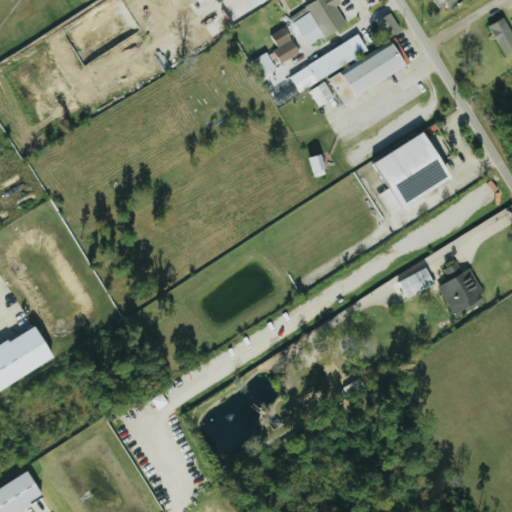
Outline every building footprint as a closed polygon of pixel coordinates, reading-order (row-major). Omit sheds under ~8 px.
[(308,46),(347,25),(337,6),(342,3),(340,0),(317,0),(291,15),(308,46)] [(385,38),(400,31),(393,13),(378,20),(385,38)] [(490,25),(504,56),(511,52),(511,31),(506,17),(490,25)] [(280,61),(298,55),(288,27),(270,34),(275,50),(276,49),(280,61)] [(368,50),(360,35),(289,76),(297,91),(368,50)] [(409,68),(396,42),(308,88),(318,107),(337,97),(341,104),(409,68)] [(276,69),(268,53),(252,61),(260,77),(276,69)] [(455,179),(428,132),(377,161),(394,190),(379,198),(389,216),(455,179)] [(310,158),(314,174),(327,171),(324,155),(310,158)] [(439,285),(453,316),(485,302),(470,268),(461,272),(457,263),(443,269),(448,281),(439,285)] [(435,285),(426,268),(398,282),(406,299),(435,285)] [(0,388),(56,360),(40,327),(0,347),(0,388)] [(0,511),(25,511),(47,501),(33,474),(0,491),(0,511)]
